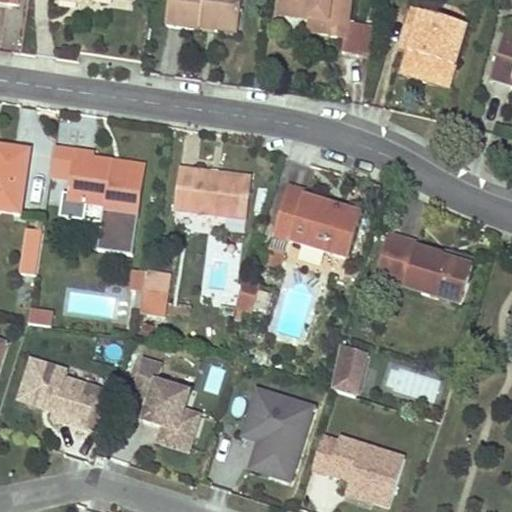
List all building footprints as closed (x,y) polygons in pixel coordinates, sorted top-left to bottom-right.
[(169,0),(166,26),(182,28),(198,30),(200,23),(239,28),(242,0),(169,0)] [(282,0),(280,16),(312,21),(320,22),(318,36),(346,40),(343,54),(359,57),(364,28),(349,25),(352,0),(282,0)] [(402,75),(416,79),(430,83),(434,70),(444,66),(455,68),(466,27),(410,11),(406,28),(415,31),(409,54),(402,75)] [(318,36),(320,22),(312,21),(310,34),(318,36)] [(239,28),(200,23),(198,30),(238,35),(239,28)] [(374,60),(378,30),(364,28),(359,57),(374,60)] [(399,51),(409,54),(415,31),(406,28),(399,51)] [(511,37),(504,35),(490,78),(511,84),(511,37)] [(444,66),(434,70),(430,83),(449,89),(455,68),(444,66)] [(0,211),(21,214),(30,152),(0,147),(0,211)] [(105,206),(99,251),(133,256),(145,172),(114,167),(114,161),(94,158),(94,154),(76,151),(70,200),(105,206)] [(145,172),(146,166),(114,161),(114,167),(145,172)] [(174,211),(210,217),(246,222),(252,181),(181,170),(174,211)] [(279,223),(286,226),(294,228),(290,243),(350,262),(364,217),(306,199),(307,194),(289,188),(279,223)] [(274,238),(290,243),(294,228),(286,226),(279,223),(274,238)] [(43,232),(28,229),(21,275),(36,277),(43,232)] [(464,308),(475,271),(445,261),(446,259),(419,251),(420,248),(420,246),(390,237),(380,268),(409,277),(405,290),(464,308)] [(269,250),(265,266),(280,270),(285,255),(269,250)] [(478,264),(447,254),(446,259),(445,261),(475,271),(478,264)] [(376,281),(405,290),(409,277),(380,268),(376,281)] [(144,293),(147,275),(133,273),(130,291),(144,293)] [(144,293),(169,297),(172,278),(147,274),(147,275),(144,293)] [(262,287),(244,281),(235,310),(253,315),(262,287)] [(165,318),(169,297),(144,293),(141,314),(165,318)] [(50,329),(53,312),(29,308),(26,325),(50,329)] [(190,320),(185,336),(210,343),(214,327),(190,320)] [(351,397),(363,359),(339,352),(327,390),(337,393),(351,397)] [(103,434),(116,397),(66,380),(68,373),(32,362),(20,402),(48,411),(54,413),(52,421),(87,432),(88,429),(103,434)] [(144,424),(163,430),(175,433),(193,440),(200,418),(186,414),(191,396),(157,385),(163,369),(143,362),(132,396),(151,402),(144,424)] [(257,392),(242,439),(259,443),(266,446),(265,452),(262,460),(265,472),(264,476),(291,484),(314,409),(257,392)] [(158,445),(189,455),(193,440),(175,433),(163,430),(158,445)] [(323,438),(312,471),(351,484),(354,485),(357,486),(355,491),(372,497),(374,504),(390,509),(406,460),(341,440),(339,443),(323,438)] [(259,443),(250,472),(264,476),(265,472),(262,460),(265,452),(266,446),(259,443)] [(354,485),(351,484),(347,496),(374,504),(372,497),(355,491),(357,486),(354,485)]
